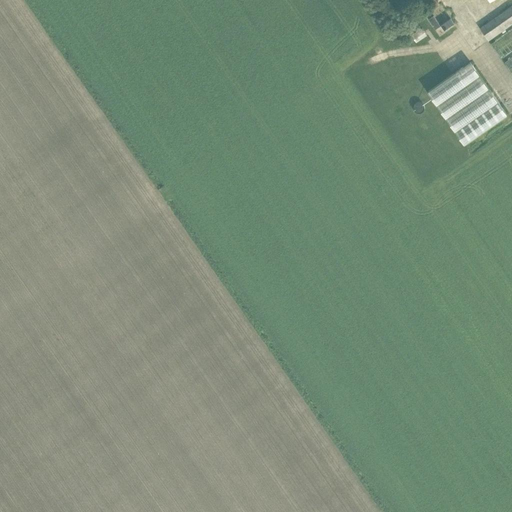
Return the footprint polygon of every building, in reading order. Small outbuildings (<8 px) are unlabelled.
[(489,40),(511,24),(511,5),(480,28),(489,40)] [(450,22),(455,30),(465,24),(460,16),(450,22)] [(427,35),(423,28),(412,36),(417,42),(427,35)] [(511,28),(490,44),(501,59),(511,52),(511,28)] [(465,145),(507,115),(470,62),(428,92),(465,145)]
